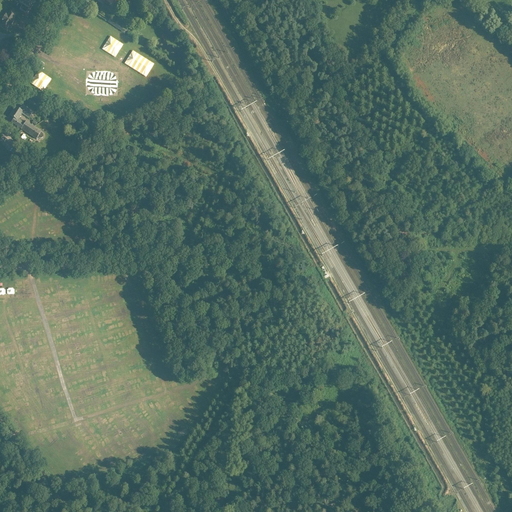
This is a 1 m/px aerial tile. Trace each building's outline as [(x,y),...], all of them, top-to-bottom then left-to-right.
[(26,12),(34,0),(18,0),(16,4),(20,7),(19,9),(25,12),(26,12)] [(13,19),(16,15),(10,11),(7,15),(6,14),(2,20),(3,21),(0,26),(6,30),(9,25),(11,26),(15,20),(13,19)] [(11,44),(6,40),(0,49),(6,53),(11,44)] [(23,112),(22,113),(29,118),(33,112),(22,105),(19,110),(23,112)] [(23,112),(19,110),(15,107),(10,115),(14,118),(11,123),(21,129),(26,122),(26,121),(25,123),(18,119),(22,113),(23,112)] [(49,115),(45,109),(40,112),(44,118),(49,115)] [(26,122),(21,129),(36,139),(41,131),(26,122)]
